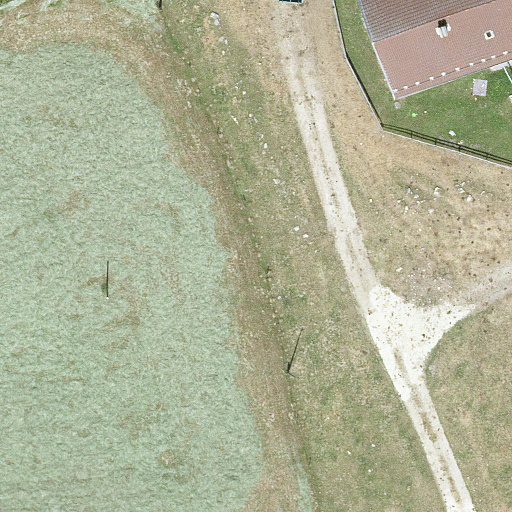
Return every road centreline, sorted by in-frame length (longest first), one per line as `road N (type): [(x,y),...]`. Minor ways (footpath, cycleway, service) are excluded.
road 1 (track): [(301,0),(343,219),(423,409)]
road 2 (track): [(511,275),(455,302),(421,361),(423,409),(459,511)]
